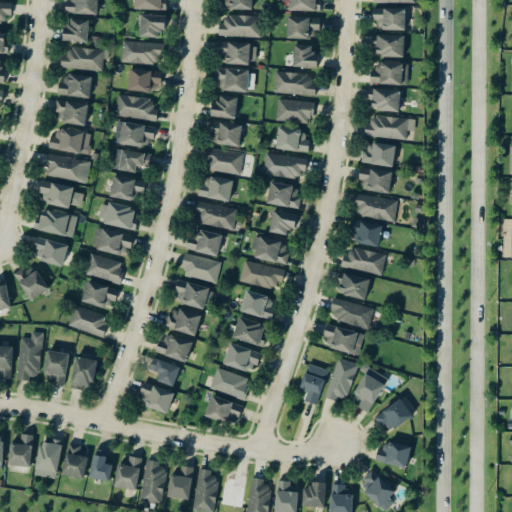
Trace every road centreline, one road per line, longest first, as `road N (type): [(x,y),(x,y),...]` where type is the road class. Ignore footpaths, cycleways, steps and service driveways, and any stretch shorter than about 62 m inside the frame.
road 1 (secondary): [(443,0),(440,511)]
road 2 (secondary): [(474,511),(477,0)]
road 3 (residential): [(248,450),(278,396),(326,206),(346,0)]
road 4 (residential): [(98,424),(161,242),(194,0)]
road 5 (residential): [(0,410),(280,455),(338,446)]
road 6 (residential): [(0,239),(43,0)]
